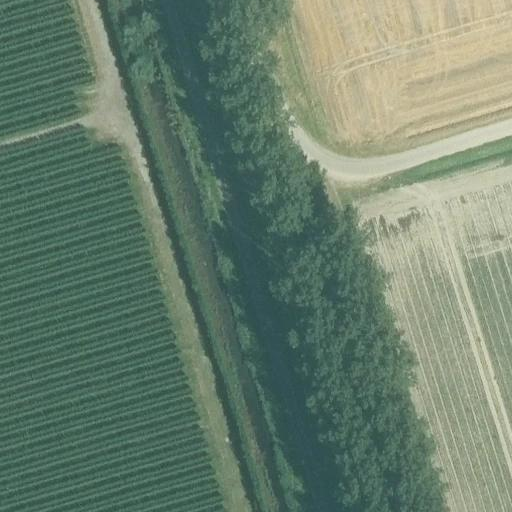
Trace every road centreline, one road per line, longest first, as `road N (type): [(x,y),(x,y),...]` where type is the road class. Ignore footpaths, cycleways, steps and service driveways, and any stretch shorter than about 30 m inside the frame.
road 1 (unclassified): [(312,511),(166,0)]
road 2 (unclassified): [(511,128),(347,171),(315,157),(278,106),(224,0)]
